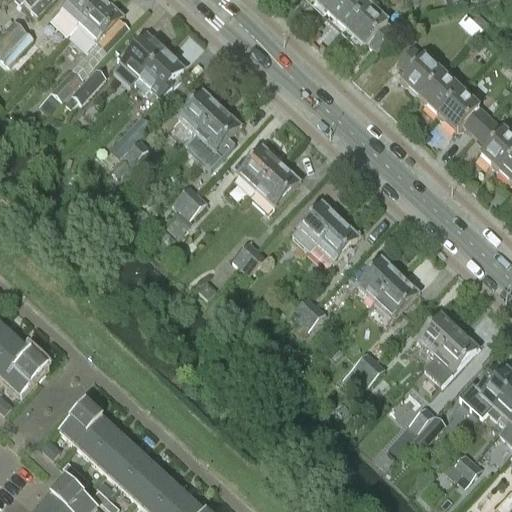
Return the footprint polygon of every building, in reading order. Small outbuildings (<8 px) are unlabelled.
[(13,0),(13,1),(36,23),(57,0),(13,0)] [(69,42),(103,5),(96,0),(74,0),(52,25),(69,42)] [(311,0),(309,3),(326,19),(344,0),(311,0)] [(344,36),(367,11),(376,2),(373,0),(344,0),(326,19),(344,36)] [(96,48),(118,25),(123,19),(111,8),(109,11),(103,5),(69,42),(87,58),(96,48)] [(367,11),(344,36),(363,53),(367,49),(375,57),(395,36),(367,11)] [(476,20),(470,27),(480,36),(486,29),(476,20)] [(0,61),(23,36),(13,27),(0,41),(0,61)] [(15,65),(33,45),(23,36),(0,61),(0,65),(8,73),(15,65)] [(138,85),(164,57),(145,39),(130,55),(126,52),(115,64),(120,68),(113,76),(131,93),(133,91),(138,85)] [(399,86),(418,104),(441,79),(412,52),(396,70),(405,79),(399,86)] [(167,89),(182,74),(164,57),(138,85),(133,91),(145,102),(150,96),(160,106),(171,93),(167,89)] [(49,123),(84,84),(72,73),(51,96),(52,97),(37,112),(49,123)] [(81,112),(105,83),(94,74),(70,102),(81,112)] [(441,79),(418,104),(436,121),(460,96),(441,79)] [(177,125),(195,141),(220,115),(214,109),(216,106),(204,95),(177,125)] [(460,96),(436,121),(455,138),(461,131),(474,142),(490,124),(460,96)] [(226,120),(220,115),(195,141),(213,158),(241,128),(229,117),(226,120)] [(138,145),(148,134),(138,124),(106,159),(103,157),(92,169),(103,180),(115,167),(119,166),(138,145)] [(511,162),(511,144),(490,124),(474,142),(485,153),(478,160),(498,178),(511,162)] [(130,170),(146,153),(138,145),(119,166),(109,176),(117,184),(130,170)] [(264,150),(237,180),(254,196),(279,170),(273,164),(276,162),(264,150)] [(511,190),(511,162),(498,178),(511,190)] [(285,176),(279,170),(254,196),(273,213),(300,184),(288,173),(285,176)] [(171,210),(181,218),(197,201),(188,192),(171,210)] [(197,201),(181,218),(189,226),(205,208),(197,201)] [(308,258),(339,225),(333,220),(335,217),(324,206),(291,242),(308,258)] [(327,275),(359,240),(348,228),(345,231),(339,225),(308,258),(327,275)] [(229,264),(238,272),(255,254),(246,245),(229,264)] [(349,279),(356,287),(383,260),(377,253),(349,279)] [(255,254),(238,272),(247,280),(264,262),(255,254)] [(383,262),(356,291),(374,308),(399,282),(392,276),(395,273),(383,262)] [(404,287),(399,282),(374,308),(392,324),(419,295),(407,284),(404,287)] [(306,303),(290,320),(299,329),(315,311),(306,303)] [(308,337),(324,320),(315,311),(299,329),(292,337),(301,345),(308,337)] [(442,317),(415,346),(433,363),(457,337),(452,331),(454,328),(442,317)] [(0,331),(0,361),(15,345),(0,331)] [(442,389),(478,351),(466,340),(464,343),(457,337),(433,363),(420,377),(434,390),(436,389),(442,389)] [(31,359),(15,345),(0,361),(0,383),(4,388),(30,359),(31,359)] [(285,346),(274,357),(282,365),(293,353),(285,346)] [(349,393),(374,366),(365,358),(349,376),(341,385),(349,393)] [(30,359),(4,388),(20,402),(30,391),(31,391),(32,390),(45,375),(46,375),(47,374),(45,373),(30,359)] [(366,392),(383,374),(374,366),(349,393),(359,401),(366,392)] [(483,423),(486,419),(511,390),(511,381),(505,375),(503,378),(497,372),(469,403),(471,405),(468,408),(483,423)] [(503,433),(511,423),(511,390),(486,419),(495,427),(496,426),(503,433)] [(0,403),(0,417),(3,420),(10,413),(0,403)] [(83,410),(79,414),(69,425),(69,424),(68,425),(68,426),(58,437),(74,452),(100,423),(85,410),(85,409),(84,408),(83,409),(83,410)] [(416,439),(433,420),(423,410),(405,429),(406,431),(400,438),(409,446),(416,439)] [(433,420),(416,439),(425,447),(442,428),(433,420)] [(100,423),(74,452),(89,466),(115,437),(101,424),(100,423)] [(115,437),(89,466),(104,479),(130,451),(115,437)] [(59,458),(48,448),(41,455),(52,465),(59,458)] [(145,465),(130,451),(104,479),(119,493),(145,465)] [(460,481),(472,467),(463,459),(446,478),(456,487),(460,481)] [(145,465),(119,493),(134,507),(160,478),(145,465)] [(472,467),(460,481),(469,488),(481,475),(472,467)] [(67,468),(62,474),(72,484),(78,478),(67,468)] [(78,478),(72,484),(83,493),(88,487),(78,478)] [(160,478),(134,507),(139,511),(156,511),(175,492),(160,478)] [(66,486),(65,485),(64,486),(50,501),(62,511),(94,511),(82,501),(81,499),(81,500),(66,486)] [(184,511),(190,506),(175,492),(156,511),(184,511)] [(97,496),(92,502),(102,511),(108,505),(97,496)] [(49,502),(40,511),(62,511),(50,501),(49,502)]
